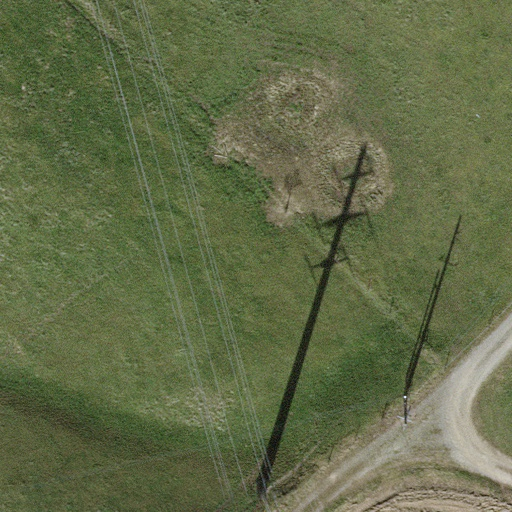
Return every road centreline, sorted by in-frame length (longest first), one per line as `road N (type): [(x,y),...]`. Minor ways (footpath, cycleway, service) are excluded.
road 1 (track): [(392,428),(511,328)]
road 2 (track): [(511,469),(392,428)]
